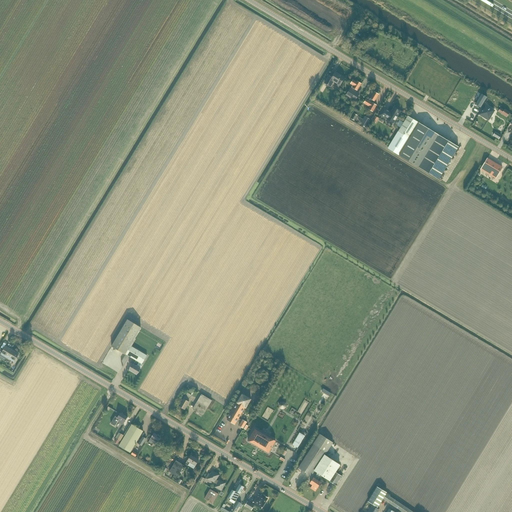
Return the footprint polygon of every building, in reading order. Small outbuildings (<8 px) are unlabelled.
[(334,82),(340,86),(345,78),(335,72),(332,77),(329,75),(324,83),(330,87),(334,82)] [(350,89),(347,95),(356,100),(359,94),(356,92),(357,90),(358,91),(362,84),(357,81),(353,79),(350,84),(352,86),(350,89)] [(369,109),(373,112),(377,105),(373,103),(374,101),(375,101),(379,95),(374,91),(370,98),(369,101),(366,99),(364,103),(370,107),(369,109)] [(482,94),(475,104),(481,108),(487,97),(482,94)] [(488,120),(494,111),(485,105),(479,114),(488,120)] [(401,112),(394,108),(391,113),(384,109),(380,116),(394,124),(401,112)] [(503,111),(500,109),(498,112),(507,118),(511,113),(505,108),(503,111)] [(439,180),(459,147),(408,116),(404,123),(401,128),(399,132),(409,139),(399,155),(439,180)] [(366,117),(364,119),(361,125),(366,128),(370,120),(366,117)] [(485,162),(481,168),(497,177),(502,168),(487,159),(485,162)] [(128,319),(112,346),(125,354),(136,360),(134,364),(133,364),(129,370),(137,375),(143,364),(142,364),(147,356),(132,346),(135,341),(153,351),(159,342),(140,330),(142,328),(128,319)] [(14,362),(19,353),(5,345),(3,349),(0,348),(0,347),(0,356),(1,355),(14,362)] [(190,398),(192,395),(194,392),(193,391),(193,390),(189,388),(187,391),(189,392),(189,393),(187,392),(183,399),(179,406),(185,410),(190,402),(187,400),(189,398),(190,398)] [(212,400),(202,394),(193,409),(203,415),(212,400)] [(251,399),(242,394),(237,402),(236,402),(228,416),(229,416),(227,420),(235,424),(245,407),(246,408),(251,399)] [(116,417),(111,424),(115,426),(118,421),(123,425),(128,417),(121,412),(117,418),(116,417)] [(251,420),(254,415),(248,412),(245,416),(251,420)] [(144,431),(132,424),(119,446),(130,453),(144,431)] [(275,441),(255,429),(248,440),(269,453),(275,441)] [(302,448),(309,434),(303,431),(296,445),(302,448)] [(119,432),(116,438),(121,441),(124,435),(119,432)] [(161,437),(154,433),(148,443),(152,446),(154,443),(157,445),(161,437)] [(342,467),(340,466),(341,465),(326,455),(333,443),(320,434),(313,444),(314,444),(298,468),(312,476),(315,471),(317,473),(314,478),(314,477),(310,483),(313,485),(311,488),(316,491),(321,482),(318,480),(322,476),(329,480),(329,481),(336,485),(342,476),(336,472),(338,473),(342,467)] [(142,446),(147,439),(143,436),(138,444),(142,446)] [(199,460),(191,455),(186,464),(188,465),(190,463),(196,466),(199,460)] [(170,472),(178,477),(185,466),(176,460),(173,465),(172,464),(172,465),(171,465),(169,468),(171,469),(169,472),(170,472)] [(217,480),(220,475),(212,470),(210,474),(209,473),(206,478),(212,482),(212,481),(215,483),(217,484),(215,487),(222,491),(226,483),(219,479),(218,481),(217,480)] [(244,487),(240,484),(235,492),(240,494),(244,487)] [(413,511),(390,496),(390,495),(388,493),(387,494),(386,494),(387,493),(377,487),(368,501),(378,507),(383,499),(402,511),(413,511)] [(213,503),(219,494),(210,489),(205,498),(213,503)] [(235,492),(234,491),(232,490),(228,497),(231,499),(235,501),(240,494),(235,492)] [(253,502),(263,507),(269,498),(264,495),(262,494),(261,495),(259,494),(258,494),(253,502)] [(236,511),(239,507),(242,503),(237,500),(236,501),(234,504),(233,506),(234,506),(230,511),(236,511)] [(252,510),(255,505),(248,501),(245,506),(252,510)]
